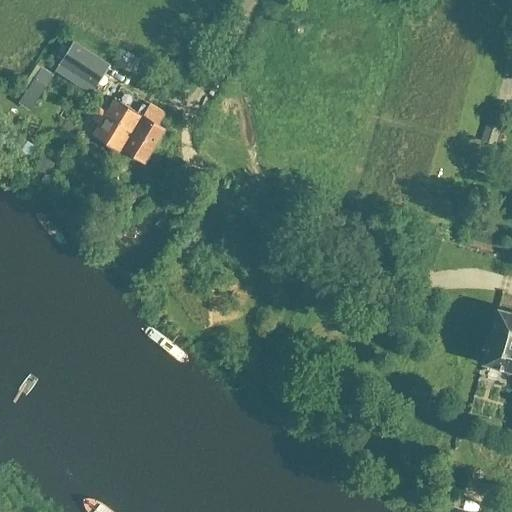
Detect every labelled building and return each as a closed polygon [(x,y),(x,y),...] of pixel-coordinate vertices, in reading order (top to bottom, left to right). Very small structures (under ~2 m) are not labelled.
[(106,65),(74,44),(61,64),(94,85),(106,65)] [(142,59),(121,49),(113,65),(134,75),(142,59)] [(51,77),(40,69),(19,99),(30,107),(51,77)] [(98,92),(89,100),(97,110),(107,102),(98,92)] [(120,153),(142,117),(114,99),(91,136),(120,153)] [(144,163),(165,130),(158,126),(163,117),(148,108),(142,117),(120,153),(121,154),(124,150),(144,163)] [(489,117),(480,141),(493,146),(502,121),(489,117)] [(511,314),(498,311),(483,364),(511,372),(511,314)] [(498,409),(511,412),(511,379),(480,371),(469,410),(479,412),(484,393),(501,397),(498,409)]
